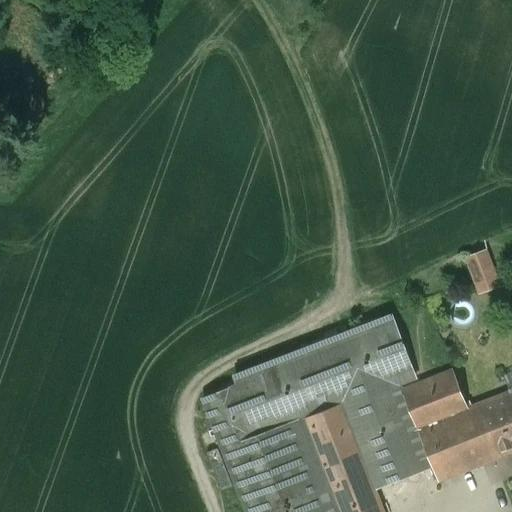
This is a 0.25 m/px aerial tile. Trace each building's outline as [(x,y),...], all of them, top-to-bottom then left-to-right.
[(496,281),(485,252),(468,258),(479,288),(496,281)] [(392,317),(234,378),(238,387),(239,386),(287,511),(339,511),(337,505),(304,418),(341,403),(374,489),(420,472),(388,387),(416,377),(392,317)] [(511,391),(468,408),(453,369),(416,384),(416,385),(402,390),(439,480),(511,450),(511,391)] [(287,511),(239,386),(238,387),(203,400),(245,511),(287,511)] [(374,489),(341,403),(304,418),(337,505),(374,489)] [(374,489),(337,505),(339,511),(382,511),(374,489)]
